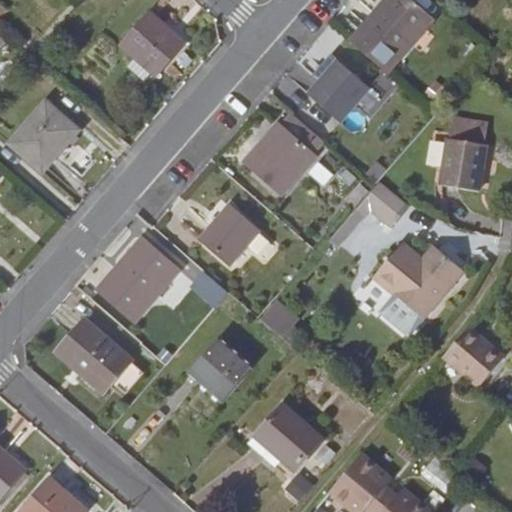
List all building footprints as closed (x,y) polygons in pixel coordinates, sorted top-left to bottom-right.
[(400,57),(432,20),(409,0),(387,0),(364,26),(400,57)] [(185,44),(150,13),(122,45),(136,57),(127,67),(145,82),(153,73),(157,76),(185,44)] [(340,122),(371,88),(339,60),(309,94),(340,122)] [(28,123),(61,149),(78,130),(46,102),(28,123)] [(313,154),(321,145),(313,138),(316,135),(292,113),(281,126),(279,124),(246,161),(281,193),(315,156),(313,154)] [(415,132),(399,117),(390,127),(405,142),(415,132)] [(485,144),(488,123),(455,118),(452,139),(485,144)] [(42,171),(61,149),(28,123),(10,144),(42,171)] [(313,138),(321,145),(324,142),(316,135),(313,138)] [(480,191),(487,145),(485,144),(452,139),(449,139),(442,186),(480,191)] [(371,209),(387,189),(380,183),(358,210),(366,216),(371,209)] [(356,208),(370,192),(363,185),(348,201),(356,208)] [(391,226),(407,206),(387,189),(371,209),(391,226)] [(202,238),(231,264),(259,232),(230,206),(202,238)] [(179,270),(143,238),(98,290),(134,321),(179,270)] [(409,336),(465,270),(436,246),(424,260),(403,243),(375,276),(405,302),(415,310),(400,328),(409,336)] [(217,307),(228,293),(205,273),(194,287),(217,307)] [(257,315),(278,338),(298,320),(278,297),(257,315)] [(400,328),(415,310),(405,302),(390,320),(400,328)] [(105,392),(131,361),(85,321),(58,352),(105,392)] [(480,387),(505,357),(470,327),(445,357),(480,387)] [(253,369),(220,338),(189,372),(223,402),(253,369)] [(323,440),(284,405),(250,443),(275,465),(282,457),(297,470),(323,440)] [(430,443),(422,436),(417,442),(426,449),(430,443)] [(426,449),(448,466),(452,460),(430,443),(426,449)] [(394,446),(395,465),(415,464),(414,445),(394,446)] [(25,471),(0,448),(0,499),(24,472),(25,471)] [(386,486),(392,479),(363,454),(331,492),(353,511),(365,511),(367,510),(386,486)] [(487,468),(475,459),(461,476),(473,486),(487,468)] [(0,502),(2,505),(28,475),(24,472),(0,499),(0,502)] [(51,478),(20,511),(87,511),(88,511),(51,478)] [(368,511),(383,511),(398,496),(386,486),(367,510),(368,511)] [(431,511),(404,488),(398,496),(383,511),(431,511)]
